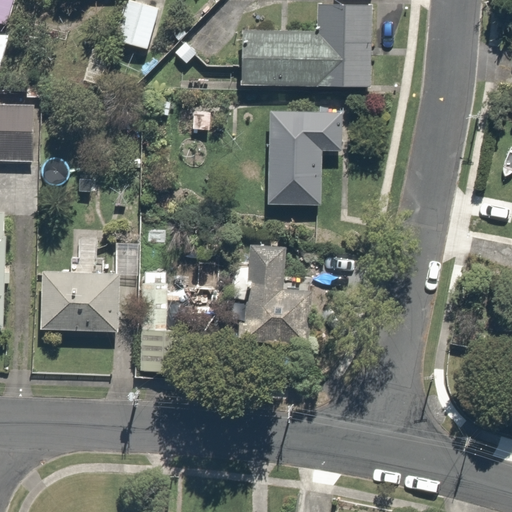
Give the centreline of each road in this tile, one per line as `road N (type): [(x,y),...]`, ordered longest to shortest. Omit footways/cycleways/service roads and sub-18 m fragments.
road 1 (residential): [(375,454),(445,122),(456,0)]
road 2 (tertiary): [(375,454),(128,423),(0,421)]
road 3 (tertiary): [(511,487),(375,454)]
